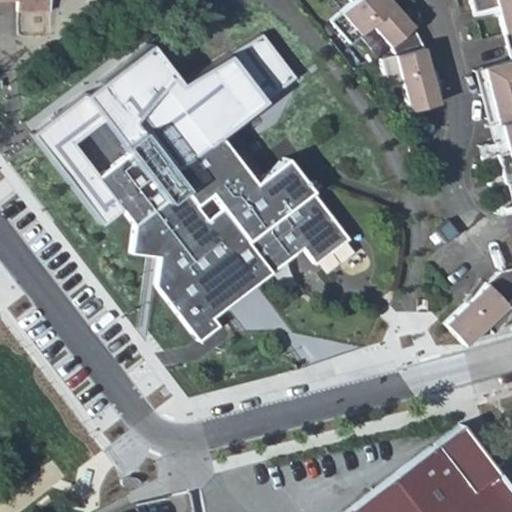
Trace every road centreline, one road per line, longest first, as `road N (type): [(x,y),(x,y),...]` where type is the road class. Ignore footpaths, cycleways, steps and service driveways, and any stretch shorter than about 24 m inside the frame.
road 1 (residential): [(0,238),(117,393),(162,434),(199,435),(410,379)]
road 2 (residential): [(428,0),(460,96),(453,193),(478,228),(511,220)]
